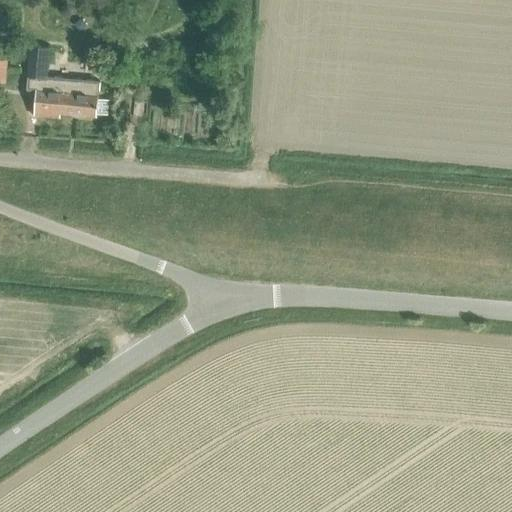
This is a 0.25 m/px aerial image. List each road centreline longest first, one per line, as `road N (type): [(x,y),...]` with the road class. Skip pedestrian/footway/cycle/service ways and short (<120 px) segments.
road 1 (unclassified): [(226,300),(314,295),(511,314)]
road 2 (unclassified): [(0,449),(226,300)]
road 3 (unclassified): [(259,180),(0,157)]
road 4 (unclassified): [(226,300),(0,206)]
